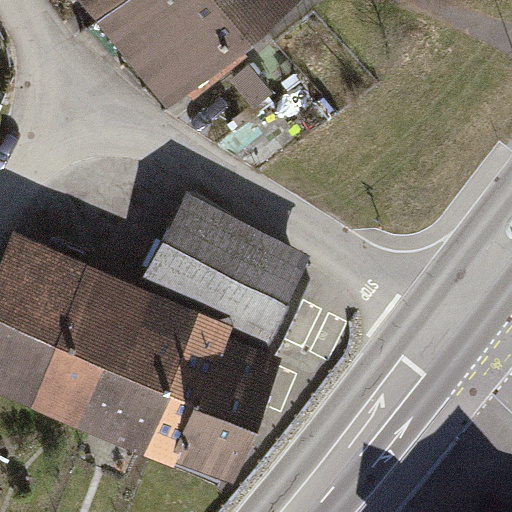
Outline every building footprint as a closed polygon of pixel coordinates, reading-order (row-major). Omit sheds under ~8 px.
[(83,0),(91,9),(96,14),(112,0),(83,0)] [(115,37),(136,61),(207,0),(112,0),(96,14),(115,37)] [(255,29),(230,0),(207,0),(136,61),(171,101),(238,44),(255,29)] [(230,0),(255,29),(289,0),(230,0)] [(251,60),(231,77),(255,106),(275,89),(251,60)] [(190,187),(151,264),(279,329),(319,252),(190,187)] [(0,266),(0,385),(33,399),(90,258),(27,233),(16,228),(0,266)] [(33,399),(85,420),(142,280),(123,272),(90,258),(33,399)] [(85,420),(146,445),(202,308),(203,305),(160,287),(142,280),(85,420)] [(146,445),(176,457),(229,328),(232,321),(217,314),(202,308),(146,445)] [(272,346),(229,328),(176,457),(233,480),(285,351),(272,346)] [(511,511),(511,507),(493,502),(484,511),(511,511)]
